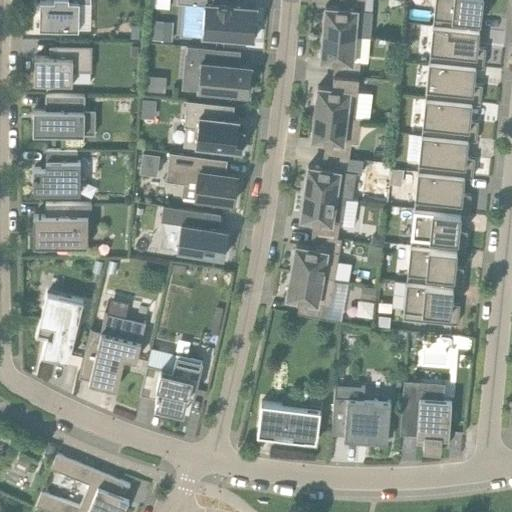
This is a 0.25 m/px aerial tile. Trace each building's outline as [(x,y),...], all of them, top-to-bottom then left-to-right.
[(39,0),(39,28),(78,29),(79,1),(90,1),(90,0),(39,0)] [(212,0),(184,0),(184,4),(205,6),(203,38),(254,42),(256,9),(212,6),(212,0)] [(325,6),(323,33),(355,36),(357,10),(364,11),(365,0),(339,0),(339,7),(325,6)] [(490,0),(435,0),(433,25),(477,29),(479,29),(481,11),(489,12),(490,0)] [(140,26),(132,25),(131,39),(140,39),(140,26)] [(477,29),(433,25),(429,62),(473,66),(475,66),(483,67),(485,48),(477,48),(479,29),(477,29)] [(148,28),(147,39),(172,41),(172,30),(148,28)] [(352,61),(355,36),(323,33),(320,60),(335,61),(333,74),(358,77),(360,62),(352,61)] [(35,56),(34,82),(72,83),(72,71),(92,71),(92,45),(54,45),(54,56),(35,56)] [(139,47),(131,46),(130,56),(139,57),(139,47)] [(199,89),(249,94),(251,66),(222,63),(223,49),(186,46),(185,60),(201,61),(199,89)] [(471,103),(480,104),(482,85),(473,84),(475,66),(473,66),(429,62),(425,98),(469,103),(471,103)] [(357,91),(358,77),(333,74),(332,87),(318,86),(314,112),(346,116),(358,118),(361,91),(357,91)] [(45,109),(33,109),(33,133),(37,133),(36,136),(43,137),(43,133),(83,134),(84,95),(45,94),(45,109)] [(422,135),(466,139),(468,140),(476,140),(478,122),(469,121),(471,103),(469,103),(425,98),(422,135)] [(193,126),(198,126),(196,144),(232,148),(232,150),(243,152),(244,140),(245,140),(245,139),(242,139),(243,130),(237,129),(238,119),(232,119),(234,105),(195,100),(187,99),(184,125),(185,125),(192,126),(192,127),(193,127),(193,126)] [(325,141),(324,154),(349,157),(351,143),(343,142),(346,116),(314,112),(311,139),(325,141)] [(462,176),(464,176),(472,177),(474,158),(466,157),(468,140),(466,139),(422,135),(418,171),(462,176)] [(80,192),(80,160),(77,160),(77,149),(46,149),(46,168),(34,168),(34,192),(80,192)] [(158,172),(159,152),(143,151),(142,171),(158,172)] [(169,152),(168,161),(165,181),(187,184),(188,177),(198,179),(195,198),(233,203),(235,187),(237,187),(237,186),(235,186),(237,175),(225,173),(227,160),(169,152)] [(363,162),(349,160),(349,157),(324,154),(322,167),(308,165),(304,192),(335,196),(339,171),(361,174),(363,162)] [(375,164),(373,177),(387,179),(389,166),(375,164)] [(418,171),(414,208),(458,213),(460,213),(468,214),(470,195),(462,194),(464,176),(462,176),(418,171)] [(335,196),(304,192),(300,218),(314,220),(312,234),(337,238),(339,223),(342,223),(346,198),(335,196)] [(45,215),(33,215),(33,245),(37,245),(37,250),(45,250),(45,245),(87,245),(87,227),(91,227),(91,203),(45,203),(45,215)] [(202,225),(204,211),(163,205),(161,221),(180,224),(176,250),(224,257),(228,229),(202,225)] [(458,213),(414,208),(410,245),(454,249),(456,249),(465,250),(467,232),(458,231),(460,213),(458,213)] [(381,244),(383,233),(372,231),(370,242),(381,244)] [(291,271),(322,276),(327,251),(334,253),(337,238),(312,234),(309,247),(295,244),(291,271)] [(463,268),(454,267),(456,249),(454,249),(410,245),(407,282),(451,286),(453,286),(461,287),(463,268)] [(101,273),(103,261),(94,259),(91,271),(101,273)] [(115,273),(117,261),(109,259),(106,271),(115,273)] [(185,274),(186,266),(171,264),(170,272),(185,274)] [(322,276),(291,271),(286,297),(300,300),(297,313),(322,318),(325,303),(317,302),(322,276)] [(453,286),(451,286),(407,282),(403,318),(457,324),(459,305),(451,304),(453,286)] [(376,300),(377,288),(361,286),(360,298),(376,300)] [(47,291),(37,335),(46,337),(42,354),(69,360),(83,300),(47,291)] [(217,335),(223,308),(216,306),(209,333),(217,335)] [(78,377),(89,379),(89,382),(116,389),(122,363),(124,357),(136,360),(145,322),(106,312),(107,310),(105,310),(100,330),(91,328),(92,327),(90,327),(78,377)] [(389,326),(390,316),(378,315),(377,325),(389,326)] [(172,371),(147,365),(140,394),(141,394),(157,398),(155,408),(183,414),(188,394),(194,395),(202,360),(176,353),(172,371)] [(403,380),(400,425),(417,427),(416,443),(423,443),(423,449),(440,450),(440,445),(448,445),(451,399),(419,397),(420,381),(403,380)] [(338,386),(338,385),(335,384),(331,433),(344,435),(344,438),(387,441),(390,400),(335,396),(336,386),(338,386)] [(261,401),(258,427),(257,433),(316,441),(320,409),(261,401)] [(44,454),(52,458),(57,447),(49,443),(44,454)] [(88,483),(79,505),(79,507),(91,511),(122,511),(129,498),(119,493),(123,482),(129,484),(130,483),(56,453),(50,467),(88,483)] [(54,511),(91,511),(79,507),(79,505),(41,490),(35,504),(54,511)]
